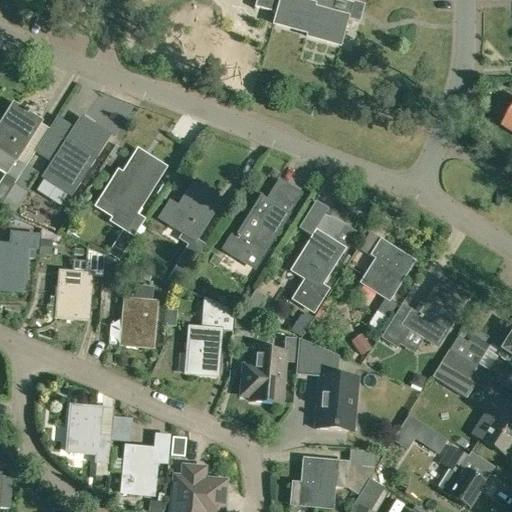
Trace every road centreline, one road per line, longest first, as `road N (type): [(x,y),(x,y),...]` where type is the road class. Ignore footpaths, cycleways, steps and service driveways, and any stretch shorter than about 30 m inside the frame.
road 1 (residential): [(0,35),(418,193)]
road 2 (residential): [(252,511),(249,454),(240,440),(21,348)]
road 3 (residential): [(94,511),(34,461),(23,435),(21,348)]
road 4 (residential): [(438,140),(460,82),(463,0)]
